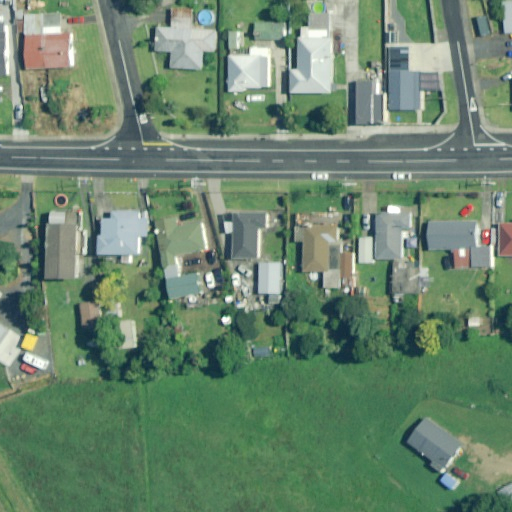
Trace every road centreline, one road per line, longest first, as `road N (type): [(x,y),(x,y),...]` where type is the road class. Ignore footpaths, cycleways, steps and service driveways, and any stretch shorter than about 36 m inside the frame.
road 1 (unclassified): [(144,161),(475,161)]
road 2 (residential): [(112,0),(144,161)]
road 3 (residential): [(450,0),(475,161)]
road 4 (unclassified): [(0,157),(144,161)]
